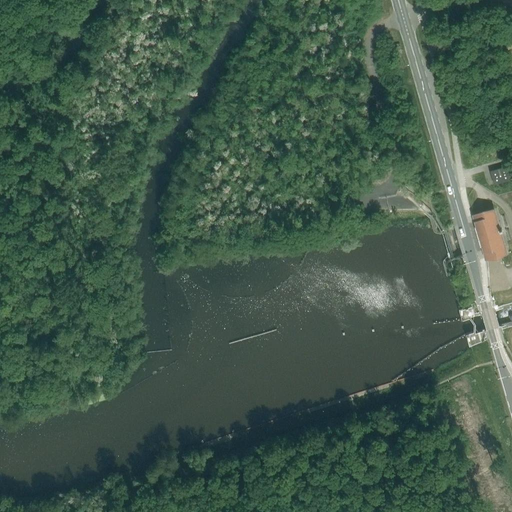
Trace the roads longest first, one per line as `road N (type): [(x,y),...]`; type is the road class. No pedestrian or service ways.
road 1 (secondary): [(511,395),(403,18)]
road 2 (unclassified): [(403,18),(385,23),(370,42),(399,172),(385,192),(363,199)]
